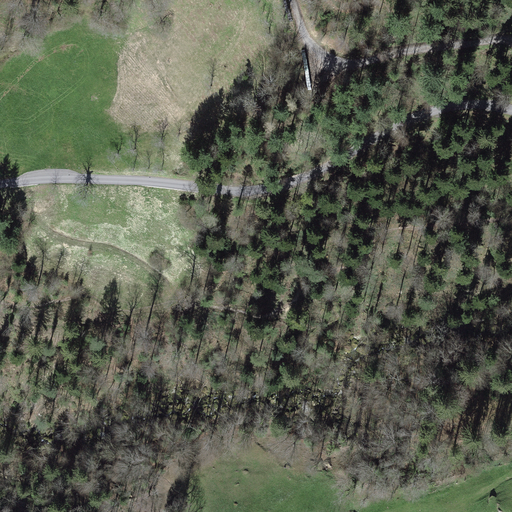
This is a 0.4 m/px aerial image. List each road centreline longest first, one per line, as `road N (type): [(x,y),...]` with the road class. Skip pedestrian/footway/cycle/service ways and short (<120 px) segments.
road 1 (unclassified): [(0,184),(66,177),(244,191),(292,185),(422,113),(484,104),(511,109)]
road 2 (track): [(511,41),(464,31),(402,32),(319,77),(291,0)]
